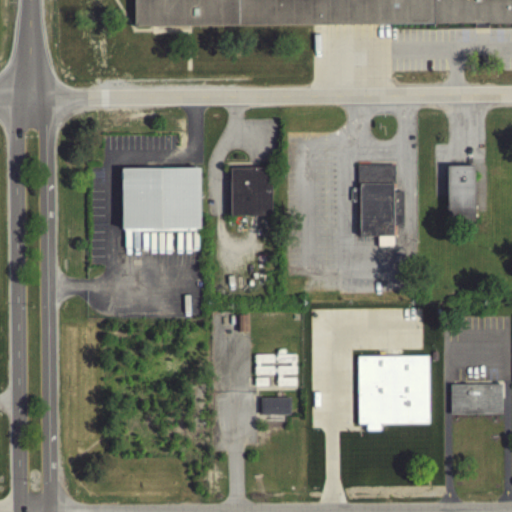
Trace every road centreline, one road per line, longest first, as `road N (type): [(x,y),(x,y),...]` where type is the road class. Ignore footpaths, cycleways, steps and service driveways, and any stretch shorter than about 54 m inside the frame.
road 1 (tertiary): [(511,91),(0,95)]
road 2 (tertiary): [(50,511),(46,126),(28,95)]
road 3 (tertiary): [(28,95),(17,127),(18,511)]
